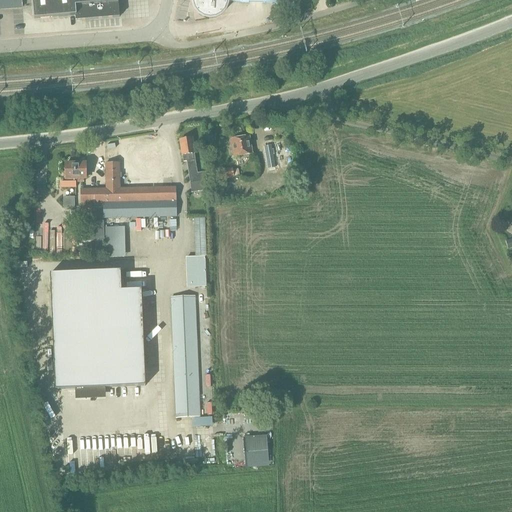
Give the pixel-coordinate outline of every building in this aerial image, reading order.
[(22,0),(0,0),(0,10),(23,8),(22,0)] [(32,0),(33,18),(75,15),(75,20),(119,17),(117,0),(32,0)] [(193,0),(194,4),(196,10),(199,15),(204,18),(210,19),(216,18),(221,15),(225,11),(227,5),(228,2),(282,4),(282,0),(193,0)] [(253,154),(250,136),(231,139),(234,157),(253,154)] [(195,154),(193,138),(180,140),(182,156),(183,156),(184,162),(189,161),(190,166),(189,166),(190,174),(189,175),(190,183),(207,180),(206,172),(198,173),(196,164),(195,154)] [(275,168),(271,145),(264,147),(268,169),(275,168)] [(83,179),(86,179),(86,164),(66,164),(66,179),(74,179),(74,183),(83,183),(83,179)] [(222,180),(234,177),(233,168),(220,170),(222,180)] [(201,183),(188,183),(188,193),(201,193),(201,183)] [(174,187),(106,189),(106,202),(106,225),(175,223),(174,187)] [(104,218),(104,202),(106,202),(106,189),(82,189),(82,213),(91,212),(93,211),(93,208),(95,208),(95,218),(104,218)] [(83,242),(104,241),(103,229),(83,229),(83,242)] [(188,287),(206,287),(205,257),(187,258),(188,287)] [(120,271),(50,274),(55,390),(146,386),(142,290),(121,291),(120,271)] [(196,296),(170,297),(175,418),(201,417),(196,296)] [(259,471),(259,460),(236,461),(236,472),(259,471)]
